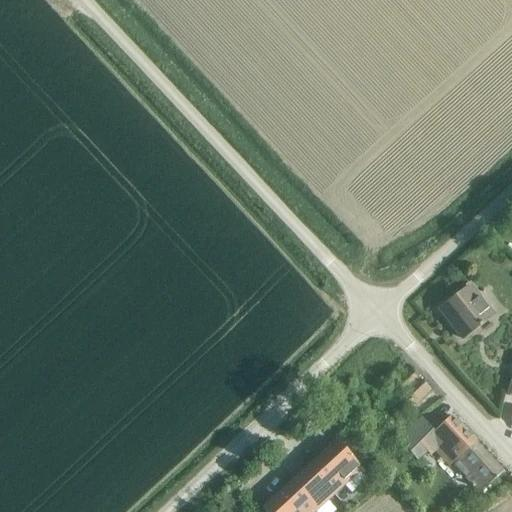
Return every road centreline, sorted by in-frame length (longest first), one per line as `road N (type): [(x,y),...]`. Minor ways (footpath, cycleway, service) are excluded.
road 1 (unclassified): [(378,312),(84,0)]
road 2 (unclassified): [(164,511),(378,312)]
road 3 (unclassified): [(511,455),(378,312)]
road 4 (unclassified): [(378,312),(511,189)]
